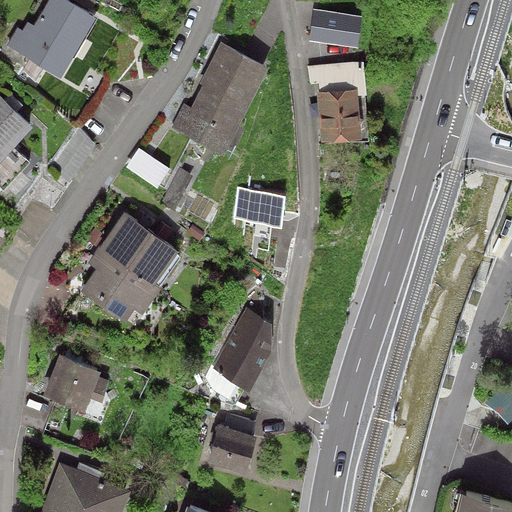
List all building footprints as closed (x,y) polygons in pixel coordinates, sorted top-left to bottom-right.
[(72,0),(40,0),(11,48),(65,79),(102,17),(72,0)] [(351,36),(324,38),(326,67),(353,65),(351,36)] [(273,69),(222,43),(177,128),(228,155),(273,69)] [(362,89),(319,92),(322,144),(365,142),(362,89)] [(0,94),(0,172),(39,132),(0,94)] [(187,257),(124,216),(101,251),(163,292),(187,257)] [(100,272),(84,296),(130,326),(139,313),(146,318),(163,292),(101,251),(91,266),(100,272)] [(245,306),(214,365),(247,383),(273,334),(274,314),(245,306)] [(117,374),(60,354),(46,393),(102,413),(117,374)] [(260,428),(218,418),(209,458),(251,468),(260,428)] [(63,468),(46,511),(115,511),(124,490),(63,468)] [(511,511),(511,502),(467,492),(462,511),(511,511)] [(230,511),(189,498),(184,511),(230,511)]
